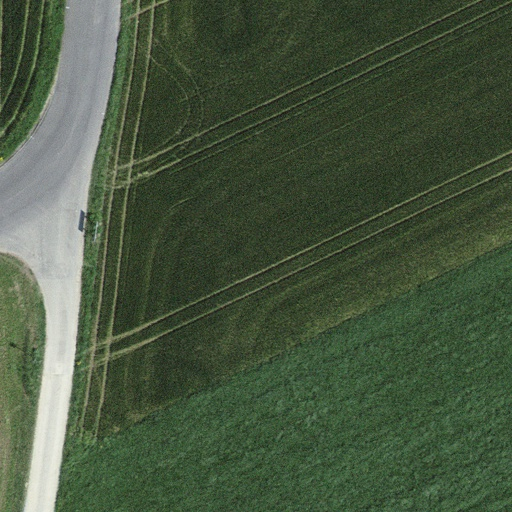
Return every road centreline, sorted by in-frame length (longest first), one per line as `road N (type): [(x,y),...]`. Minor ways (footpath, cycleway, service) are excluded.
road 1 (track): [(31,511),(59,287),(40,206)]
road 2 (residential): [(40,206),(85,75),(86,0)]
